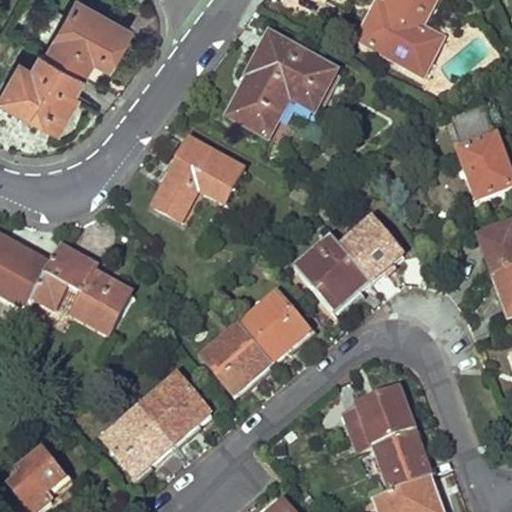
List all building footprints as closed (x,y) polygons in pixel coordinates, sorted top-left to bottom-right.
[(440,0),(393,0),(386,13),(379,28),(372,25),(361,44),(425,78),(444,42),(424,30),(440,0)] [(454,21),(463,0),(447,0),(440,15),(454,21)] [(125,32),(73,2),(43,55),(79,75),(93,52),(110,60),(116,48),(125,32)] [(386,13),(380,9),(372,25),(379,28),(386,13)] [(318,115),(339,77),(275,40),(262,59),(266,61),(252,84),(233,117),(269,139),(293,100),(318,115)] [(43,55),(40,53),(28,75),(16,68),(0,97),(0,99),(53,128),(68,101),(82,76),(79,75),(43,55)] [(477,190),(482,204),(511,193),(511,170),(503,141),(499,143),(487,110),(455,122),(467,157),(464,158),(477,190)] [(246,174),(193,144),(175,175),(157,207),(179,221),(196,189),(203,193),(226,206),(246,174)] [(203,193),(196,189),(179,221),(185,225),(203,193)] [(376,224),(343,250),(373,286),(405,260),(376,224)] [(511,230),(493,238),(499,253),(491,255),(496,268),(499,278),(511,273),(511,230)] [(493,238),(486,240),(491,255),(499,253),(493,238)] [(343,250),(335,240),(298,271),(336,317),(353,303),(373,286),(343,250)] [(14,250),(0,241),(0,297),(27,313),(34,302),(52,272),(14,250)] [(85,265),(63,253),(52,272),(34,302),(56,316),(68,292),(83,301),(76,315),(111,336),(132,299),(82,271),(85,265)] [(511,273),(499,278),(507,302),(511,317),(511,273)] [(312,337),(281,299),(244,330),(275,367),(295,351),(312,337)] [(111,336),(76,315),(72,321),(108,341),(111,336)] [(244,330),(207,361),(239,398),(258,382),(275,367),(244,330)] [(213,419),(182,382),(144,412),(176,450),(194,435),(213,419)] [(402,395),(346,415),(360,456),(378,449),(416,434),(410,416),(402,395)] [(144,412),(107,444),(138,481),(158,465),(176,450),(144,412)] [(416,434),(378,449),(395,496),(434,482),(427,464),(416,434)] [(68,484),(46,456),(21,474),(26,481),(13,491),(15,494),(30,511),(45,511),(54,505),(50,498),(68,484)] [(379,508),(380,511),(445,511),(443,506),(434,482),(395,496),(384,500),(376,503),(367,506),(369,511),(379,508)] [(30,511),(15,494),(7,501),(16,511),(30,511)] [(382,494),(374,497),(376,503),(384,500),(382,494)]
